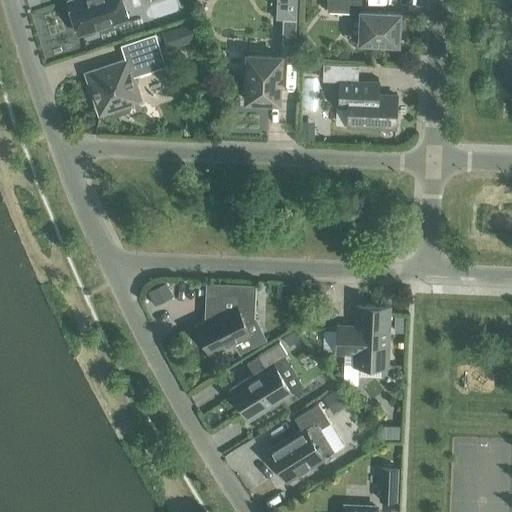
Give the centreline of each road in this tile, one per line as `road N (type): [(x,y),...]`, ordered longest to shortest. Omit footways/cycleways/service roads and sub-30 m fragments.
road 1 (residential): [(429,164),(58,148)]
road 2 (residential): [(110,265),(427,271)]
road 3 (residential): [(247,511),(189,422),(110,265)]
road 4 (residential): [(435,0),(429,164)]
road 5 (residential): [(58,148),(10,0)]
road 6 (residential): [(110,265),(58,148)]
